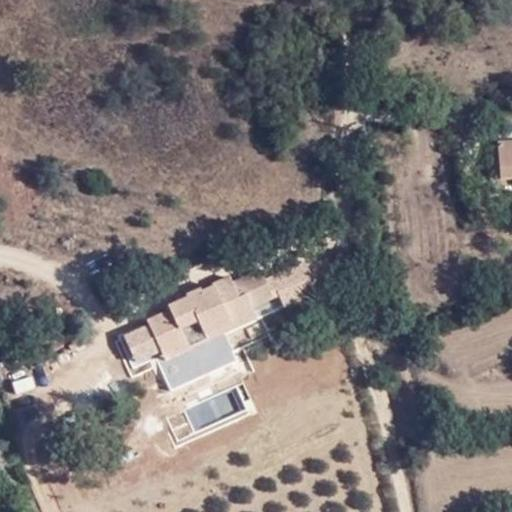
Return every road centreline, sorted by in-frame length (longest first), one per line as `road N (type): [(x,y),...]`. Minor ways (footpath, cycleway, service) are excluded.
road 1 (track): [(334,0),(345,34),(335,247),(407,511)]
road 2 (unknown): [(118,330),(53,382),(29,425),(27,448),(54,511)]
